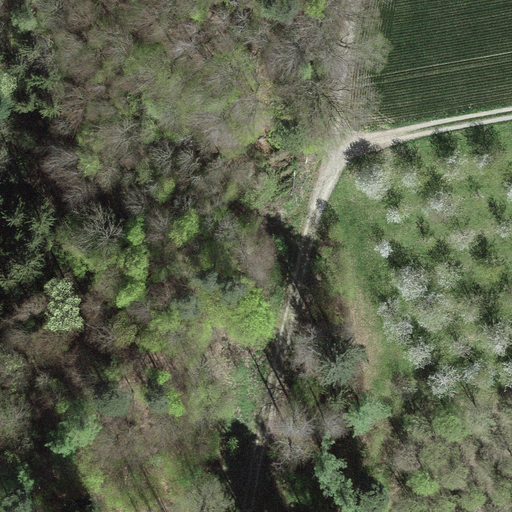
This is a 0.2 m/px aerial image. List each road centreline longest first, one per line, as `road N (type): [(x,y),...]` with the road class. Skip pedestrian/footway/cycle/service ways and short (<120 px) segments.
road 1 (track): [(248,511),(332,150),(511,113)]
road 2 (track): [(0,309),(36,266),(66,208),(83,0)]
road 3 (track): [(332,150),(357,0)]
